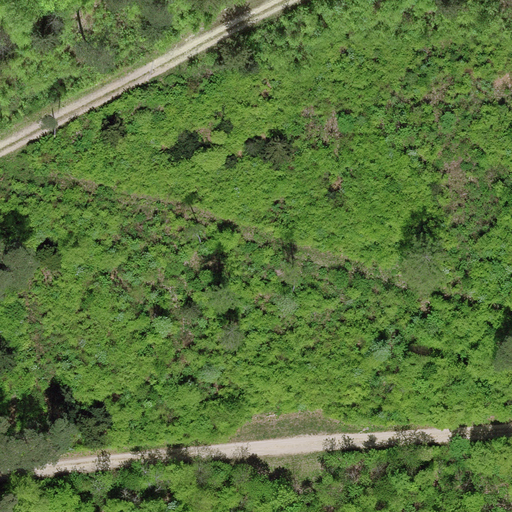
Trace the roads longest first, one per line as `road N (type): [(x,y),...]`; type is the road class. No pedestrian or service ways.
road 1 (track): [(511,318),(150,203),(0,171)]
road 2 (track): [(0,474),(511,429)]
road 3 (track): [(279,0),(0,149)]
